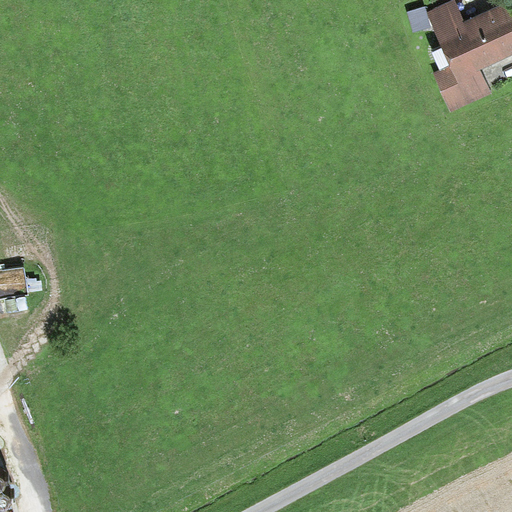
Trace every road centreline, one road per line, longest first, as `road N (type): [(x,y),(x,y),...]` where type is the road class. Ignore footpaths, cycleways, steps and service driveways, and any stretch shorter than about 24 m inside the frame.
road 1 (track): [(257,511),(511,377)]
road 2 (track): [(0,380),(37,511)]
